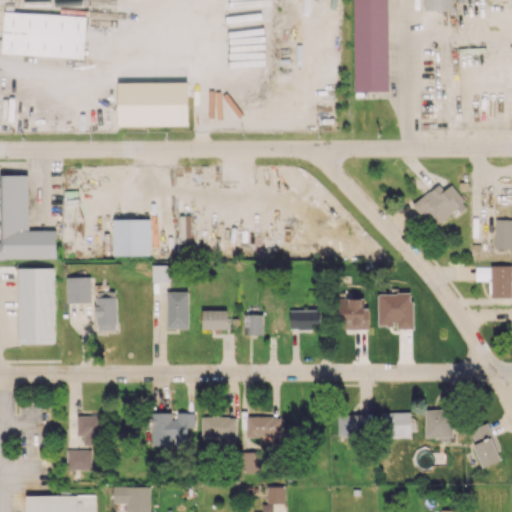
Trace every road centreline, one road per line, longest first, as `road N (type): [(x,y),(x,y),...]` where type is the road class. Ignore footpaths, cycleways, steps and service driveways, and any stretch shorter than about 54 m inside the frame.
road 1 (residential): [(511,371),(0,374)]
road 2 (residential): [(511,147),(0,149)]
road 3 (residential): [(313,149),(423,267),(511,407)]
